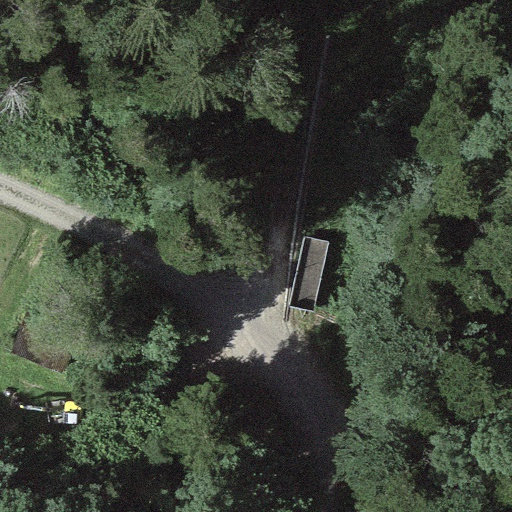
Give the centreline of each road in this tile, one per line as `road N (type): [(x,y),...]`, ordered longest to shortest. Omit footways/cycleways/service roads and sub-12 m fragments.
road 1 (track): [(0,188),(209,289),(254,324),(288,366),(313,420),(310,511)]
road 2 (track): [(313,420),(374,458),(403,511)]
